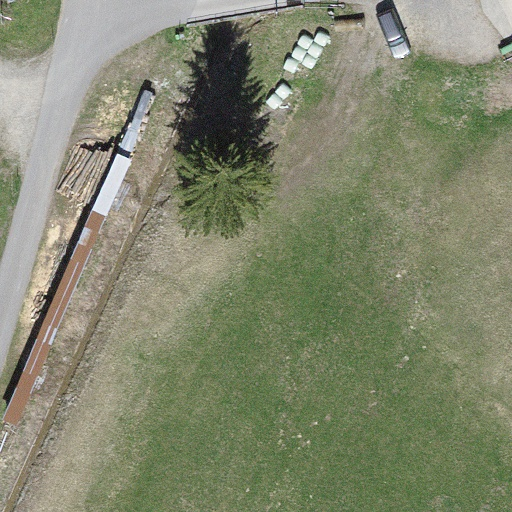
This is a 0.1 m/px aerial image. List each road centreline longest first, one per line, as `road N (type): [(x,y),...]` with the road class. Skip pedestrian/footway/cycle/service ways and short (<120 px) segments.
road 1 (residential): [(0,320),(88,0)]
road 2 (track): [(253,0),(171,10),(88,4)]
